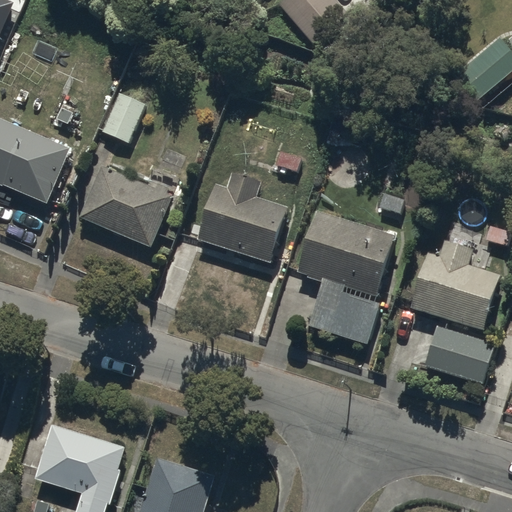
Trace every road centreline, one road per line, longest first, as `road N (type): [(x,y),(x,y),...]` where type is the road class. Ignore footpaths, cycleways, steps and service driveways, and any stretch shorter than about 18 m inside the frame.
road 1 (residential): [(0,305),(360,422)]
road 2 (residential): [(360,422),(511,469)]
